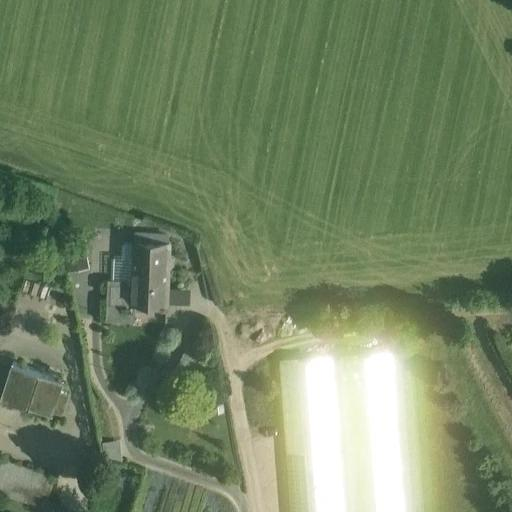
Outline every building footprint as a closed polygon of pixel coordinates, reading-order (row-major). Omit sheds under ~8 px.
[(132,281),(131,305),(132,305),(166,306),(169,245),(134,244),(132,281)] [(70,267),(89,266),(88,245),(69,246),(70,267)] [(132,281),(108,280),(106,321),(135,322),(135,321),(132,320),(132,305),(131,305),(132,281)] [(403,511),(391,354),(340,358),(351,511),(403,511)] [(342,511),(331,359),(297,361),(292,362),(280,363),(291,511),(342,511)] [(62,378),(14,363),(3,396),(52,411),(58,390),(62,378)] [(58,390),(52,411),(62,414),(68,394),(58,390)] [(52,476),(0,459),(0,498),(41,511),(52,476)]
